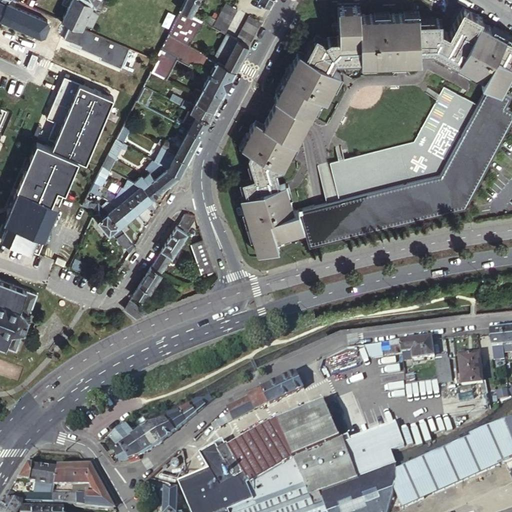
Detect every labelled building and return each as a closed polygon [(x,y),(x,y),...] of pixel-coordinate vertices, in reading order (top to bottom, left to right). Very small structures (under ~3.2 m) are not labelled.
[(13,0),(9,0),(1,20),(40,37),(44,36),(44,35),(52,17),(35,9),(20,3),(13,0)] [(71,0),(61,21),(69,25),(80,29),(84,22),(89,11),(92,6),(94,8),(97,0),(71,0)] [(192,15),(199,0),(185,0),(181,9),(192,15)] [(221,9),(213,25),(224,30),(235,9),(233,7),(225,3),(221,9)] [(461,7),(481,18),(481,16),(462,5),(461,7)] [(206,21),(213,25),(221,9),(215,6),(211,15),(209,15),(206,21)] [(435,49),(456,61),(459,55),(466,59),(463,64),(480,74),(478,78),(486,83),(498,89),(511,64),(511,38),(479,21),(481,18),(461,7),(448,32),(445,30),(441,28),(441,18),(418,19),(418,14),(358,14),(358,6),(336,6),(337,36),(329,36),(325,39),(316,34),(306,53),(299,49),(275,92),(277,93),(309,111),(311,107),(318,94),(321,96),(323,97),(331,84),(333,78),(327,75),(331,67),(329,66),(335,55),(360,54),(360,59),(397,58),(396,53),(404,52),(404,58),(419,58),(419,46),(431,46),(435,49)] [(203,21),(192,15),(181,9),(169,33),(190,45),(203,21)] [(89,11),(84,22),(93,27),(99,16),(89,11)] [(249,44),(261,21),(250,16),(238,38),(249,44)] [(98,59),(146,81),(152,70),(156,63),(155,63),(80,29),(69,25),(63,39),(79,46),(78,48),(99,57),(98,59)] [(190,45),(169,33),(162,46),(178,55),(177,58),(189,65),(191,62),(210,72),(217,59),(214,58),(205,53),(190,45)] [(236,69),(249,45),(227,34),(217,52),(214,58),(217,59),(236,69)] [(162,46),(155,63),(156,63),(152,70),(166,78),(177,58),(178,55),(162,46)] [(205,53),(214,58),(217,52),(208,48),(205,53)] [(459,55),(456,61),(463,64),(466,59),(459,55)] [(223,94),(236,69),(217,59),(210,72),(204,84),(223,94)] [(327,75),(333,78),(338,71),(331,67),(327,75)] [(114,96),(64,77),(47,118),(56,122),(49,137),(57,140),(54,148),(75,156),(78,157),(88,161),(114,96)] [(498,89),(486,83),(475,103),(442,85),(412,141),(330,160),(330,161),(328,162),(336,198),(324,200),(324,203),(312,205),(312,203),(290,209),(284,188),(278,189),(276,181),(273,166),(278,164),(290,143),(284,140),(286,136),(263,124),(256,120),(254,120),(253,119),(241,140),(251,145),(248,150),(253,171),(241,174),(245,190),(239,191),(253,250),(274,245),(272,235),(300,229),(304,244),(466,207),(511,116),(511,111),(503,107),(506,101),(495,95),(498,89)] [(198,94),(217,104),(223,94),(204,84),(200,89),(198,94)] [(309,111),(277,93),(275,97),(277,99),(306,114),(309,111)] [(209,118),(217,104),(198,94),(193,103),(172,95),(170,98),(169,100),(189,109),(209,118)] [(256,114),(253,119),(254,120),(256,120),(263,124),(266,120),(270,113),(268,112),(269,110),(271,111),(277,99),(275,97),(274,98),(263,118),(256,114)] [(294,136),(298,129),(296,127),(297,125),(300,126),(306,114),(277,99),(271,111),(274,112),(272,115),(270,113),(266,120),(288,132),(294,136)] [(0,107),(0,132),(9,111),(0,107)] [(169,119),(147,108),(144,115),(166,126),(169,119)] [(201,134),(209,118),(189,109),(183,121),(181,124),(187,128),(201,134)] [(266,120),(263,124),(286,136),(288,132),(266,120)] [(122,126),(121,129),(119,132),(124,135),(127,128),(122,126)] [(188,158),(201,134),(187,128),(184,135),(179,145),(177,149),(175,152),(188,158)] [(179,145),(184,135),(178,132),(173,142),(179,145)] [(165,138),(161,145),(163,146),(169,149),(173,142),(165,138)] [(122,144),(115,140),(107,155),(114,158),(122,144)] [(36,141),(0,231),(0,236),(40,253),(78,157),(75,156),(54,148),(36,141)] [(177,149),(179,145),(173,142),(169,149),(171,150),(173,151),(175,148),(177,149)] [(155,161),(166,167),(168,166),(171,160),(175,152),(173,151),(171,150),(169,149),(163,146),(155,161)] [(179,174),(188,158),(175,152),(171,160),(168,166),(166,167),(179,174)] [(114,158),(107,155),(101,166),(105,168),(107,169),(111,164),(112,162),(113,159),(114,158)] [(150,172),(155,177),(166,167),(155,161),(152,160),(145,168),(149,172),(150,172)] [(105,168),(101,166),(96,175),(101,177),(105,168)] [(166,167),(155,177),(152,179),(161,189),(179,174),(166,167)] [(142,174),(135,181),(140,183),(152,196),(161,189),(152,179),(155,177),(150,172),(144,177),(142,174)] [(96,175),(92,182),(97,184),(101,177),(96,175)] [(132,190),(140,183),(135,181),(131,179),(128,178),(124,187),(132,190)] [(278,189),(284,188),(282,180),(276,181),(278,189)] [(97,184),(92,182),(87,191),(93,193),(94,194),(99,185),(97,184)] [(143,203),(152,196),(140,183),(132,190),(143,203)] [(116,194),(124,197),(132,190),(124,187),(120,185),(116,194)] [(124,197),(136,210),(143,203),(132,190),(124,197)] [(112,202),(116,204),(124,197),(116,194),(112,202)] [(116,204),(127,217),(136,210),(124,197),(116,204)] [(83,199),(80,205),(85,207),(88,202),(88,201),(83,199)] [(107,200),(100,205),(108,211),(116,204),(112,202),(107,200)] [(97,203),(88,202),(85,207),(93,211),(97,203)] [(94,211),(93,213),(97,219),(108,211),(100,205),(97,203),(93,211),(94,211)] [(119,224),(127,217),(116,204),(108,211),(119,224)] [(109,232),(113,229),(119,224),(108,211),(97,219),(109,232)] [(188,232),(197,218),(183,216),(179,222),(188,228),(186,230),(188,232)] [(177,225),(186,230),(188,228),(179,222),(177,225)] [(124,245),(131,239),(119,224),(113,229),(118,234),(116,236),(124,245)] [(173,256),(188,232),(186,230),(177,225),(162,249),(173,256)] [(215,267),(204,238),(193,242),(203,271),(215,267)] [(162,273),(173,256),(162,249),(151,265),(162,273)] [(151,265),(148,270),(160,277),(162,273),(151,265)] [(148,270),(134,292),(145,299),(160,277),(148,270)] [(0,343),(17,350),(39,293),(0,278),(0,343)] [(145,299),(134,292),(133,294),(144,301),(145,299)] [(148,313),(130,299),(124,308),(136,317),(148,313)] [(511,327),(509,328),(503,328),(505,346),(511,345),(511,327)] [(491,330),(493,347),(505,346),(503,328),(497,329),(491,330)] [(416,362),(434,360),(432,340),(385,345),(385,347),(387,359),(415,355),(416,362)] [(505,346),(493,347),(493,360),(506,359),(505,352),(505,346)] [(387,359),(385,347),(373,349),(374,360),(387,359)] [(481,356),(460,358),(463,388),(484,385),(481,356)] [(439,363),(442,387),(454,386),(451,362),(439,363)] [(301,386),(295,374),(231,406),(228,409),(233,420),(233,419),(274,399),(301,386)] [(408,377),(409,386),(418,385),(418,380),(415,379),(415,377),(408,377)] [(304,391),(301,386),(274,399),(233,419),(234,421),(268,405),(270,408),(304,391)] [(498,399),(509,396),(507,388),(497,391),(498,399)] [(191,400),(194,405),(202,400),(205,404),(212,399),(211,398),(209,394),(204,397),(197,397),(191,400)] [(197,413),(206,405),(205,404),(202,400),(194,405),(191,406),(197,413)] [(181,411),(191,406),(188,402),(179,407),(181,411)] [(322,493),(322,489),(359,478),(344,437),(341,438),(325,402),(290,420),(286,422),(285,421),(289,419),(289,418),(281,422),(276,424),(281,434),(302,482),(305,486),(310,498),(322,493)] [(187,421),(197,413),(191,406),(181,411),(187,421)] [(168,417),(180,412),(178,408),(167,414),(168,417)] [(187,421),(181,411),(180,412),(168,417),(166,418),(176,431),(187,421)] [(163,441),(176,431),(166,418),(151,422),(163,441)] [(511,461),(511,421),(509,423),(508,421),(489,429),(471,437),(473,440),(398,470),(397,482),(395,490),(404,510),(501,466),(511,461)] [(151,422),(141,429),(153,448),(163,441),(151,422)] [(128,425),(126,423),(109,437),(113,441),(117,446),(113,449),(114,453),(119,462),(123,462),(129,461),(139,457),(134,433),(131,429),(128,425)] [(281,434),(276,424),(239,443),(237,441),(227,446),(224,442),(201,455),(206,465),(206,466),(209,471),(217,486),(231,480),(237,490),(245,488),(249,501),(223,511),(239,511),(302,482),(281,434)] [(395,459),(393,454),(392,451),(405,446),(397,424),(351,441),(349,435),(344,437),(359,478),(397,464),(395,459)] [(141,429),(134,433),(139,457),(153,448),(141,429)] [(25,464),(16,479),(36,482),(52,485),(54,485),(85,485),(89,488),(101,488),(88,465),(55,465),(55,468),(30,464),(25,464)] [(389,511),(395,490),(397,482),(398,470),(397,466),(397,464),(359,478),(322,489),(322,493),(310,498),(305,486),(302,482),(239,511),(389,511)] [(205,472),(213,489),(217,486),(209,471),(205,472)] [(189,511),(223,511),(249,501),(245,488),(237,490),(231,480),(217,486),(213,489),(205,472),(178,484),(178,486),(188,510),(189,511)] [(36,482),(34,493),(53,493),(54,485),(52,485),(36,482)] [(189,511),(188,510),(183,511),(178,511),(178,489),(166,488),(166,490),(163,489),(160,491),(159,498),(161,500),(165,500),(163,511),(189,511)] [(10,489),(3,500),(15,501),(15,493),(10,489)] [(85,508),(113,510),(104,494),(92,494),(53,493),(34,493),(15,493),(15,501),(19,501),(30,502),(40,502),(51,503),(62,504),(85,508)] [(16,511),(19,508),(19,501),(15,501),(3,500),(0,505),(0,508),(8,511),(16,511)] [(29,511),(30,502),(19,501),(19,508),(18,511),(29,511)] [(39,511),(40,502),(30,502),(29,511),(39,511)] [(50,511),(51,503),(40,502),(39,511),(50,511)] [(61,511),(62,504),(51,503),(50,511),(61,511)]
